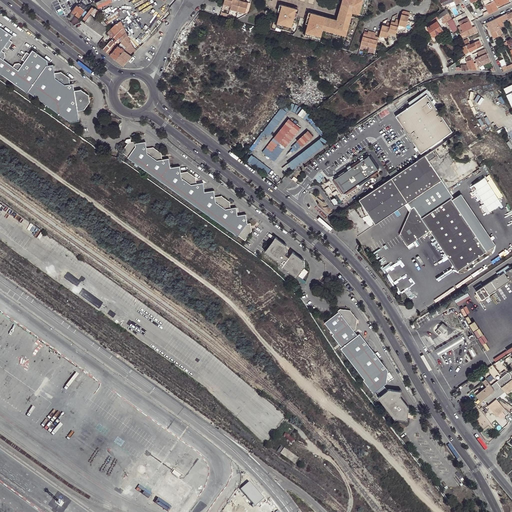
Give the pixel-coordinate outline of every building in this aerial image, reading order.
[(224,0),(223,4),(231,6),(230,9),(245,13),(248,3),(244,2),(245,1),(244,0),(236,0),(237,1),(234,0),(224,0)] [(336,23),(310,16),(309,20),(305,34),(321,38),(323,29),(333,32),(341,34),(346,36),(350,23),(352,16),(352,13),(362,15),(365,0),(345,0),(342,13),(339,12),(337,19),(336,23)] [(482,0),(485,5),(489,13),(498,9),(494,1),(493,0),(482,0)] [(87,7),(82,3),(77,6),(84,11),(87,7)] [(84,11),(77,6),(72,11),(79,17),(84,11)] [(295,15),(296,12),(281,8),(280,12),(279,18),(277,25),(291,28),(295,15)] [(447,9),(445,10),(438,16),(439,18),(443,24),(448,21),(451,18),(447,9)] [(406,27),(410,13),(406,12),(405,15),(401,14),(400,20),(396,19),(395,23),(391,22),(391,24),(387,22),(386,26),(382,25),(379,35),(387,37),(388,32),(396,34),(399,24),(406,27)] [(311,14),(310,16),(336,23),(337,19),(313,13),(311,14)] [(507,19),(509,18),(507,14),(506,13),(495,19),(498,24),(502,21),(507,19)] [(91,15),(85,23),(92,28),(98,21),(94,18),(94,17),(91,15)] [(437,17),(426,25),(428,27),(437,21),(436,20),(439,19),(437,17)] [(455,31),(458,30),(456,26),(454,23),(452,19),(451,18),(448,21),(454,32),(455,31)] [(492,33),(500,29),(500,28),(498,24),(495,19),(487,23),(492,33)] [(106,27),(98,21),(92,28),(102,35),(106,31),(106,27)] [(111,29),(115,35),(124,28),(121,21),(115,24),(111,29)] [(443,30),(437,21),(428,27),(433,36),(443,30)] [(472,28),(472,27),(469,21),(460,25),(461,26),(464,32),(465,31),(472,28)] [(0,70),(73,122),(75,122),(77,122),(82,121),(79,110),(87,109),(92,102),(92,95),(84,89),(77,89),(75,83),(73,83),(72,77),(64,71),(58,72),(56,64),(52,65),(50,60),(36,50),(32,55),(29,52),(24,59),(27,62),(24,65),(22,63),(19,64),(17,67),(6,59),(8,56),(8,53),(4,50),(7,46),(10,49),(15,41),(12,39),(15,35),(1,25),(0,25),(0,70)] [(115,35),(118,38),(125,31),(124,28),(115,35)] [(85,29),(83,32),(91,39),(93,36),(85,29)] [(494,38),(503,34),(500,29),(492,33),(494,38)] [(118,38),(121,42),(127,35),(125,31),(118,38)] [(376,33),(368,31),(367,36),(363,35),(361,44),(376,48),(378,39),(374,38),(376,33)] [(121,42),(127,47),(128,45),(130,44),(131,43),(127,35),(121,42)] [(103,49),(107,52),(114,43),(113,42),(111,40),(103,49)] [(470,52),(473,51),(472,50),(481,46),(479,42),(478,43),(477,41),(470,45),(468,40),(464,42),(466,45),(470,52)] [(107,52),(110,55),(118,45),(114,43),(107,52)] [(136,52),(137,51),(132,46),(131,43),(130,44),(128,45),(136,52)] [(110,55),(116,59),(124,50),(118,45),(110,55)] [(132,56),(134,54),(129,49),(126,48),(129,50),(127,52),(132,56)] [(491,61),(485,48),(478,52),(479,56),(474,58),(478,66),(491,61)] [(124,65),(132,56),(127,52),(124,50),(116,59),(124,65)] [(470,70),(476,70),(472,60),(467,61),(468,65),(461,65),(461,66),(462,71),(470,70)] [(454,133),(429,96),(396,117),(404,129),(404,130),(413,144),(414,144),(421,155),(454,133)] [(296,112),(305,119),(309,112),(300,106),(296,112)] [(267,124),(273,128),(287,112),(282,108),(267,124)] [(287,117),(263,153),(275,162),(300,125),(287,117)] [(308,129),(296,140),(301,145),(313,134),(308,129)] [(322,137),(281,167),(285,173),(327,143),(322,137)] [(130,141),(124,152),(131,157),(129,158),(239,237),(240,235),(246,240),(253,231),(252,223),(250,224),(248,214),(240,216),(238,207),(233,208),(232,202),(224,196),(217,198),(216,190),(207,192),(206,182),(199,184),(198,177),(191,172),(184,173),(183,165),(173,167),(171,158),(164,159),(164,153),(156,147),(149,148),(147,141),(137,143),(137,141),(130,141)] [(398,174),(391,179),(407,203),(439,181),(426,162),(432,158),(432,157),(429,153),(398,174)] [(267,175),(271,169),(252,155),(247,160),(267,175)] [(349,170),(334,179),(344,194),(379,171),(369,156),(363,160),(362,159),(360,160),(361,161),(351,168),(350,167),(348,169),(349,170)] [(489,211),(502,204),(485,176),(472,184),(489,211)] [(391,179),(359,200),(375,224),(407,203),(391,179)] [(449,189),(448,187),(442,179),(439,181),(407,203),(411,208),(408,214),(400,234),(407,246),(429,231),(431,230),(433,234),(448,256),(452,253),(459,263),(455,266),(456,268),(458,270),(487,250),(485,247),(477,235),(459,209),(468,203),(455,185),(449,189)] [(339,217),(335,212),(330,216),(335,220),(339,217)] [(299,275),(305,269),(306,267),(305,259),(295,252),(293,254),(290,253),(288,245),(278,236),(266,252),(268,253),(269,253),(282,263),(281,266),(283,268),(284,267),(298,277),(299,275)] [(448,256),(455,266),(459,263),(452,253),(448,256)] [(480,284),(474,288),(476,291),(481,299),(509,281),(504,273),(506,272),(511,281),(511,267),(510,269),(508,265),(496,273),(498,276),(482,287),(480,284)] [(310,272),(305,269),(299,275),(304,280),(310,272)] [(339,312),(325,323),(333,333),(332,335),(342,348),(342,349),(365,379),(364,380),(374,394),(377,392),(381,396),(379,398),(395,419),(406,420),(406,421),(408,421),(410,409),(402,398),(403,391),(390,390),(388,390),(385,386),(388,383),(390,371),(362,334),(359,336),(356,331),(357,329),(358,320),(351,310),(341,309),(338,311),(339,312)] [(441,326),(440,326),(438,328),(438,330),(437,329),(435,332),(439,335),(441,332),(443,333),(444,333),(446,332),(446,330),(441,326)] [(443,347),(437,351),(439,355),(446,351),(458,344),(462,341),(460,337),(455,340),(443,347)] [(496,398),(504,392),(501,387),(511,378),(510,376),(507,372),(491,385),(494,389),(485,397),(490,403),(496,398)] [(508,389),(511,385),(511,377),(511,378),(501,387),(504,392),(508,389)] [(480,400),(485,397),(494,389),(491,385),(485,378),(482,381),(486,386),(475,394),(480,400)] [(502,406),(496,398),(490,403),(487,405),(494,413),(496,411),(497,412),(500,409),(500,408),(502,406)] [(504,408),(502,406),(500,408),(500,409),(497,412),(496,411),(494,413),(495,415),(504,408)] [(296,438),(286,431),(283,435),(293,442),(296,438)] [(297,457),(280,445),(276,451),(293,463),(297,457)] [(119,453),(120,470),(133,469),(133,453),(119,453)] [(186,454),(177,466),(183,471),(192,458),(186,454)] [(165,481),(171,486),(176,480),(170,475),(165,481)] [(186,511),(192,511),(205,501),(194,487),(177,501),(186,511)] [(158,497),(154,494),(151,499),(170,510),(174,502),(160,494),(158,497)]
